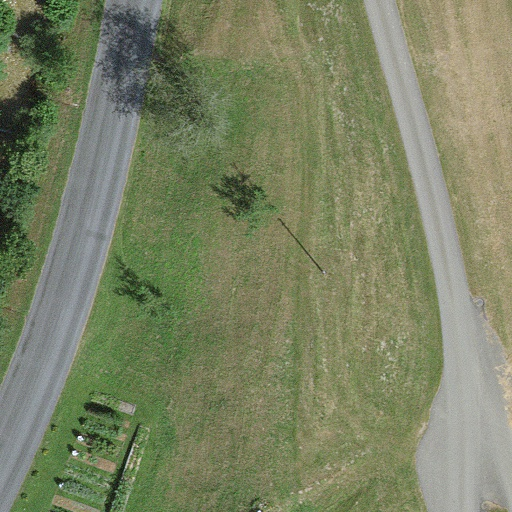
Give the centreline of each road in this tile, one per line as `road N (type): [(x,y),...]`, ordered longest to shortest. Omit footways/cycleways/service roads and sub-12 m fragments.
road 1 (tertiary): [(136,0),(78,252),(0,465)]
road 2 (track): [(465,338),(379,0)]
road 3 (track): [(460,511),(465,338)]
road 4 (track): [(511,472),(465,338)]
